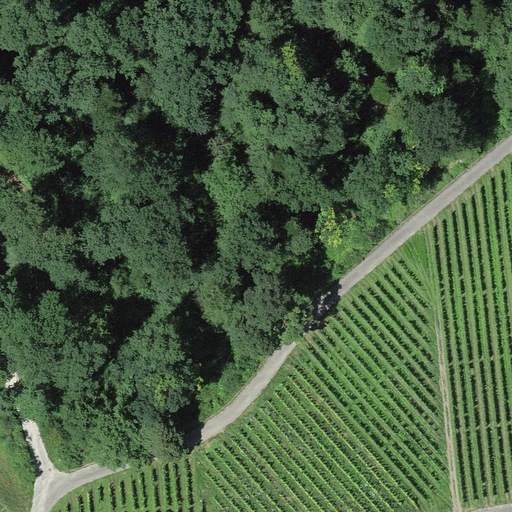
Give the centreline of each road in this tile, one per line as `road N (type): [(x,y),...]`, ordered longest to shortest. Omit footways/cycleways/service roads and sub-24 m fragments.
road 1 (track): [(43,511),(48,488),(231,421),(366,263),(511,144)]
road 2 (track): [(0,361),(48,488)]
